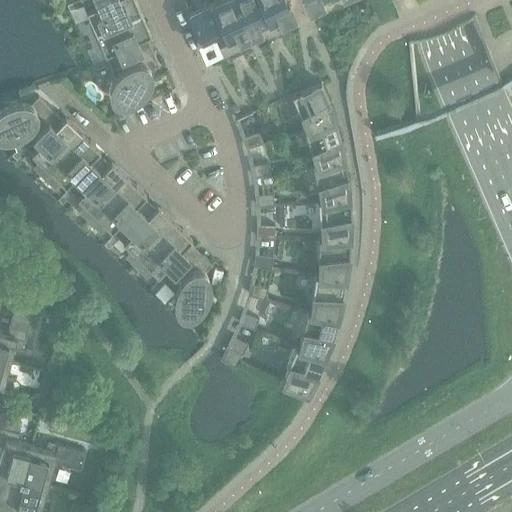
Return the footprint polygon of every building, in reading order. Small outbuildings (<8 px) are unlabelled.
[(69,9),(76,6),(74,0),(67,3),(69,9)] [(82,0),(74,0),(76,6),(83,3),(89,17),(86,18),(86,22),(87,25),(88,29),(89,32),(138,11),(134,0),(82,0)] [(243,35),(249,32),(235,0),(216,0),(211,2),(227,37),(241,31),(243,35)] [(268,19),(260,0),(235,0),(249,32),(255,29),(254,26),(268,19)] [(285,17),(292,13),(286,0),(260,0),(268,19),(283,13),(285,17)] [(212,44),(227,37),(211,2),(189,12),(206,50),(213,47),(212,44)] [(145,20),(143,21),(138,11),(89,32),(91,35),(93,38),(95,41),(97,44),(100,42),(106,56),(107,59),(149,41),(144,29),(148,27),(145,20)] [(145,70),(159,64),(149,41),(107,59),(106,56),(99,59),(102,65),(109,62),(114,75),(111,80),(109,87),(109,90),(110,94),(115,99),(118,100),(122,100),(130,98),(136,94),(137,93),(142,89),(144,87),(147,82),(148,79),(145,70)] [(95,68),(102,65),(99,59),(92,62),(95,68)] [(292,94),(301,115),(304,128),(307,127),(308,128),(335,120),(329,100),(321,81),(292,94)] [(33,84),(18,90),(20,95),(37,88),(33,84)] [(56,112),(48,105),(38,95),(27,106),(20,99),(17,100),(11,101),(9,102),(3,105),(0,106),(0,133),(6,134),(12,133),(22,143),(24,145),(56,112)] [(69,118),(65,121),(56,112),(24,145),(22,143),(17,148),(21,153),(27,147),(37,157),(35,160),(37,163),(39,166),(41,169),(43,171),(81,133),(72,125),(74,123),(69,118)] [(344,159),(341,138),(335,120),(308,128),(307,127),(304,128),(311,150),(312,150),(316,163),(316,164),(344,159)] [(247,147),(263,142),(259,131),(243,136),(247,147)] [(90,139),(89,141),(81,133),(43,171),(46,174),(46,173),(49,175),(52,177),(55,179),(57,177),(68,187),(70,189),(102,157),(92,148),(96,144),(90,139)] [(16,158),(21,153),(17,148),(12,154),(16,158)] [(114,163),(111,166),(102,157),(70,189),(68,187),(63,193),(65,195),(67,197),(73,191),(84,202),(81,204),(83,208),(85,211),(87,213),(89,216),(127,177),(118,169),(120,168),(114,163)] [(349,199),(348,178),(344,159),(316,164),(316,163),(313,164),(317,186),(318,186),(321,200),(321,201),(349,199)] [(254,176),(270,173),(268,161),(251,164),(254,176)] [(136,184),(135,185),(127,177),(89,216),(92,218),(95,220),(98,222),(101,224),(103,221),(114,232),(117,234),(148,201),(138,192),(142,189),(136,184)] [(67,197),(65,195),(63,193),(58,198),(62,202),(67,197)] [(258,205),(274,204),(273,193),(256,194),(258,205)] [(350,239),(351,218),(349,199),(321,201),(321,200),(318,200),(319,223),(320,223),(321,237),(321,238),(350,239)] [(161,207),(157,210),(148,201),(117,234),(114,232),(109,237),(114,241),(119,236),(130,246),(127,249),(129,252),(131,255),(133,258),(135,260),(173,222),(164,214),(166,212),(161,207)] [(182,228),(181,230),(173,222),(135,260),(138,262),(141,264),(144,266),(147,268),(149,266),(160,276),(163,278),(194,246),(184,236),(188,233),(182,228)] [(274,236),(275,224),(258,223),(258,235),(274,236)] [(321,238),(321,237),(318,236),(317,260),(318,260),(318,274),(318,275),(346,279),(349,258),(350,239),(321,238)] [(108,247),(114,241),(109,237),(104,243),(108,247)] [(201,274),(212,263),(194,246),(163,278),(160,276),(155,281),(159,286),(165,280),(175,290),(174,296),(175,303),(176,306),(178,309),(185,312),(188,312),(191,310),(198,305),(202,300),(203,298),(206,292),(207,290),(208,284),(208,281),(201,274)] [(271,267),(273,256),(256,253),(255,265),(271,267)] [(318,275),(318,274),(315,273),(311,296),(312,296),(310,310),(310,311),(337,318),(343,298),(346,279),(318,275)] [(154,291),(159,286),(155,281),(150,287),(154,291)] [(264,298),(268,287),(251,283),(249,294),(264,298)] [(21,350),(32,313),(15,309),(8,333),(0,331),(0,358),(1,359),(11,362),(15,348),(21,350)] [(302,331),(298,345),(298,346),(324,356),(332,337),(337,318),(310,311),(310,310),(307,309),(301,331),(302,331)] [(254,328),(259,317),(243,311),(239,322),(254,328)] [(242,354),(248,343),(233,335),(228,346),(242,354)] [(298,346),(298,345),(295,344),(287,365),(288,365),(283,378),(280,377),(279,378),(307,394),(317,374),(324,356),(298,346)] [(235,366),(242,354),(228,346),(222,358),(220,357),(220,358),(235,366)] [(11,362),(1,359),(0,358),(0,394),(8,397),(14,377),(7,375),(11,362)] [(18,440),(20,433),(1,427),(0,429),(0,445),(4,446),(0,462),(0,472),(8,474),(22,478),(32,444),(27,443),(18,440)] [(79,467),(84,451),(47,441),(45,447),(32,444),(22,478),(36,482),(47,485),(54,461),(79,467)] [(22,478),(8,474),(0,472),(0,508),(13,511),(22,478)] [(47,485),(36,482),(22,478),(13,511),(48,511),(49,511),(40,509),(47,485)] [(78,503),(75,511),(88,511),(90,507),(88,506),(78,503)]
